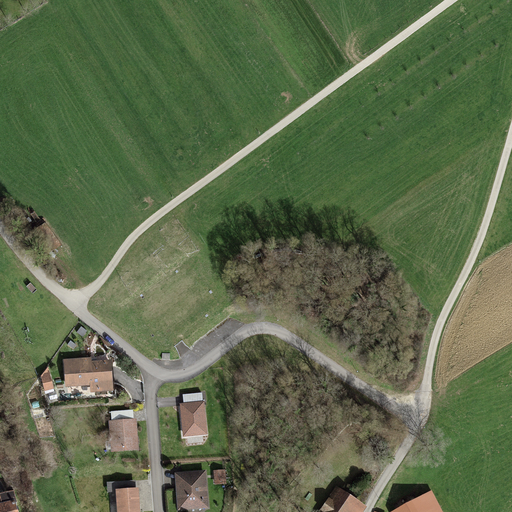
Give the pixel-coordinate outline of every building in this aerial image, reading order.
[(44,222),(35,229),(51,251),(60,245),(44,222)] [(112,357),(63,359),(64,386),(113,384),(112,357)] [(48,367),(41,376),(45,390),(53,388),(48,367)] [(204,401),(180,403),(183,436),(207,433),(204,401)] [(136,420),(109,421),(110,449),(137,448),(136,420)] [(207,469),(175,471),(178,509),(210,507),(207,469)] [(224,469),(214,470),(215,483),(225,482),(224,469)] [(362,511),(367,505),(339,485),(320,510),(322,511),(362,511)] [(138,511),(136,486),(114,488),(116,511),(138,511)] [(441,511),(432,493),(397,511),(441,511)] [(16,511),(13,498),(0,500),(0,511),(16,511)]
